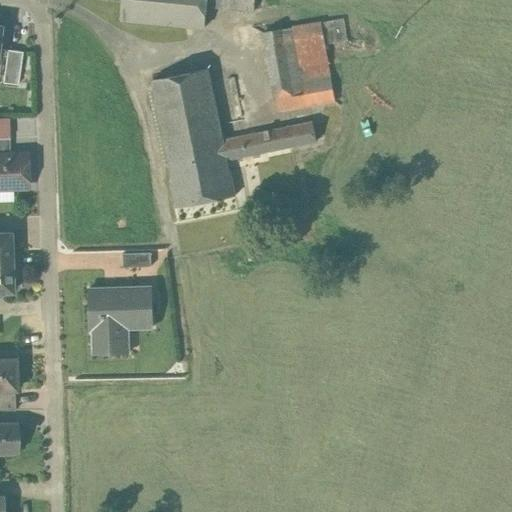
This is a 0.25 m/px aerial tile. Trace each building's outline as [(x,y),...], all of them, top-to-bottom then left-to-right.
[(121,0),(120,20),(207,27),(208,7),(259,11),(259,0),(121,0)] [(8,20),(0,19),(0,72),(22,75),(25,50),(4,47),(8,20)] [(267,31),(283,112),(341,100),(325,20),(267,31)] [(211,65),(153,77),(178,205),(236,193),(229,158),(320,140),(315,116),(224,134),(211,65)] [(0,188),(31,187),(30,148),(10,149),(8,116),(0,116),(0,188)] [(0,263),(13,263),(12,225),(0,225),(0,263)] [(127,265),(153,264),(152,250),(126,251),(127,265)] [(0,291),(14,290),(13,263),(0,263),(0,291)] [(156,281),(90,284),(92,354),(134,353),(134,329),(158,328),(156,281)] [(0,409),(15,409),(13,354),(0,354),(0,409)] [(0,452),(19,452),(18,415),(0,415),(0,452)]
